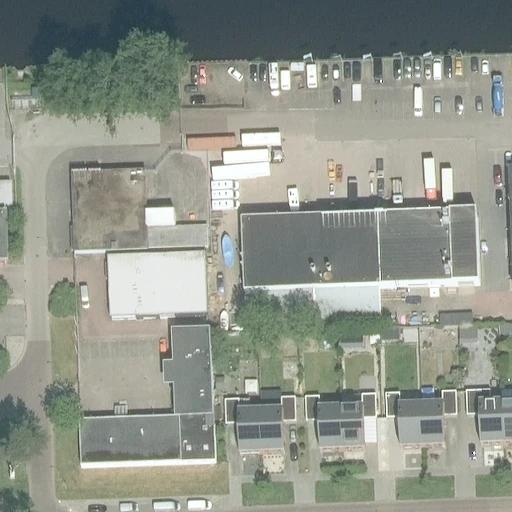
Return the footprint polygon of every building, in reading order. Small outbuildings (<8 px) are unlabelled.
[(175,215),(147,216),(145,173),(72,175),(74,256),(210,251),(209,228),(176,229),(175,215)] [(0,207),(11,208),(10,186),(0,185),(0,207)] [(480,287),(477,214),(242,223),(245,296),(262,295),(263,333),(381,328),(379,290),(480,287)] [(206,257),(108,261),(111,323),(208,319),(206,257)] [(511,327),(503,327),(503,338),(511,337),(511,327)] [(379,331),(369,332),(369,346),(379,346),(379,331)] [(81,470),(217,465),(215,433),(211,336),(176,338),(176,347),(174,347),(175,359),(177,359),(177,373),(169,373),(169,385),(178,385),(178,399),(176,399),(177,411),(179,411),(179,419),(79,423),(80,433),(81,470)] [(224,380),(215,380),(215,396),(224,396),(224,380)] [(441,405),(420,406),(422,448),(444,448),(443,418),(456,417),(455,393),(440,393),(441,405)] [(503,447),(502,404),(491,405),(490,393),(466,394),(467,418),(480,418),(481,448),(503,447)] [(399,407),(398,395),(384,395),(385,420),(398,419),(399,449),(422,448),(420,406),(399,407)] [(360,409),(339,409),(341,452),(363,451),(362,421),(375,421),(374,396),(360,397),(360,409)] [(318,410),(318,398),(304,399),(305,423),(317,423),(318,453),(341,452),(339,409),(318,410)] [(280,412),(259,412),(260,455),(283,454),(282,424),(294,424),(293,399),(279,400),(280,412)] [(238,413),(237,401),(223,402),(224,426),(237,426),(238,456),(260,455),(259,412),(238,413)] [(511,403),(502,404),(503,447),(511,446),(511,403)]
